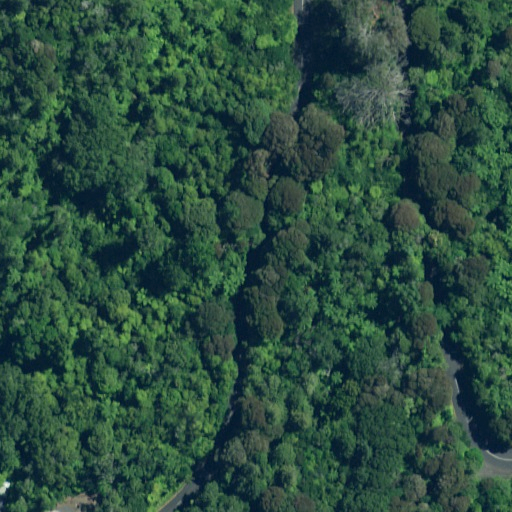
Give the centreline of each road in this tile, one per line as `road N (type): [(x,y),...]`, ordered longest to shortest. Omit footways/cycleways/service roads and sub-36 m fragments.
road 1 (unclassified): [(307,0),(301,126),(244,302),(242,386),(223,444),(177,511)]
road 2 (unclassified): [(511,461),(489,453),(482,441),(452,340),(416,93),(415,0)]
